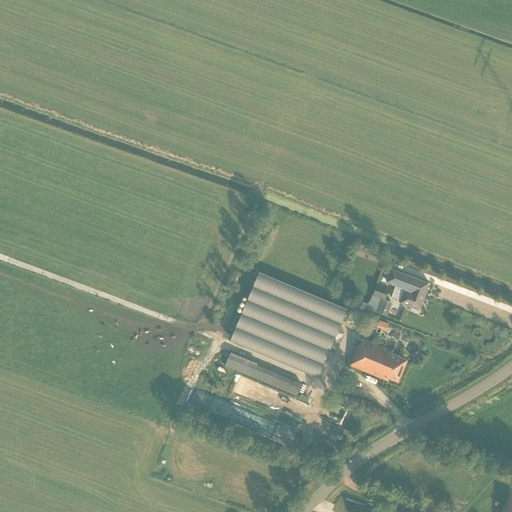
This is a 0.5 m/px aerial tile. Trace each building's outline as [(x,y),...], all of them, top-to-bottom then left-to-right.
[(328,247),(316,274),(328,280),(341,253),(328,247)] [(420,310),(429,283),(392,269),(387,282),(397,286),(392,298),(401,302),(420,310)] [(260,272),(231,340),(318,377),(346,309),(260,272)] [(389,289),(378,285),(374,295),(372,295),(370,301),(367,304),(357,300),(355,307),(375,315),(376,312),(386,316),(389,308),(381,305),(383,299),(385,299),(389,289)] [(398,382),(407,360),(391,353),(392,351),(362,338),(359,347),(357,346),(352,357),(350,356),(348,361),(350,362),(349,365),(387,380),(388,378),(398,382)] [(231,352),(225,365),(252,376),(296,395),(302,383),(257,364),(258,363),(231,352)] [(511,511),(511,491),(501,511),(511,511)]
